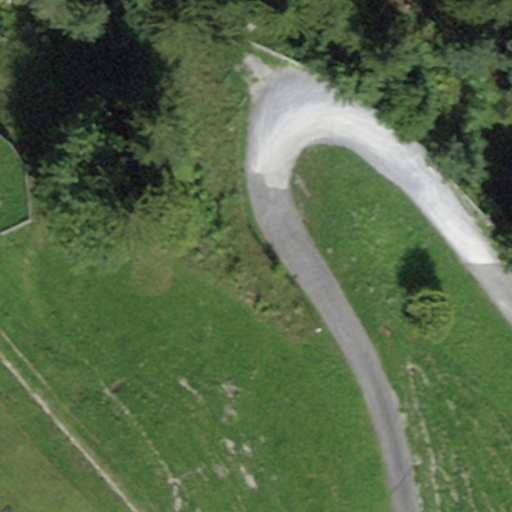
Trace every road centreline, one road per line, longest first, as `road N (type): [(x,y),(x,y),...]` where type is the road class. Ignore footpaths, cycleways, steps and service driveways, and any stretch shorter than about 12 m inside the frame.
road 1 (track): [(402,511),(365,381),(271,241),(257,207),(266,127),(313,118),(358,128),(376,141),(511,318)]
road 2 (track): [(155,511),(0,337)]
